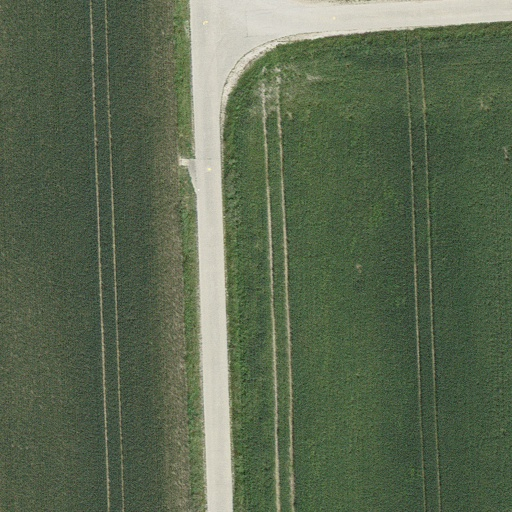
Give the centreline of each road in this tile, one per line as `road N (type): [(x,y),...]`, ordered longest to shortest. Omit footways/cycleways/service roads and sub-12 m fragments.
road 1 (track): [(205,19),(221,511)]
road 2 (track): [(511,2),(205,19),(204,0)]
